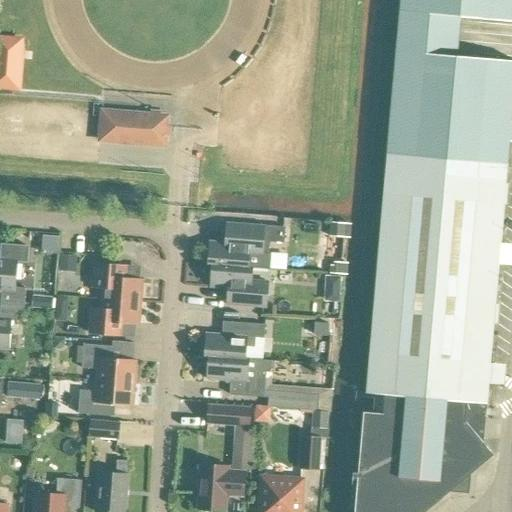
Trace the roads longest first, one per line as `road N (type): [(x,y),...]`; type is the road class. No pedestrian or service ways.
road 1 (residential): [(158,511),(175,230),(0,218)]
road 2 (unknown): [(418,0),(406,287),(511,287)]
